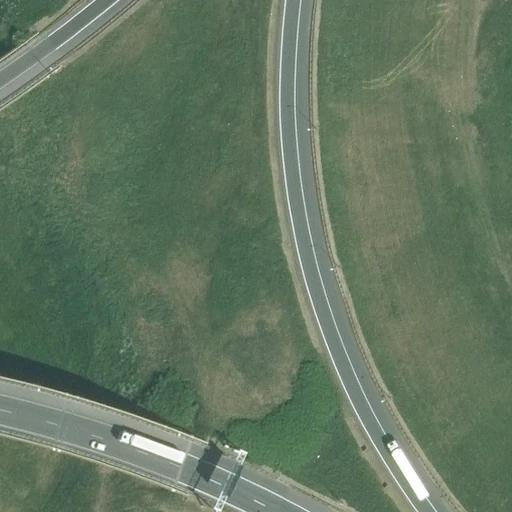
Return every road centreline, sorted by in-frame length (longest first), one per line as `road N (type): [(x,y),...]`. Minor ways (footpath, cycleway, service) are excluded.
road 1 (motorway): [(426,511),(361,407),(314,287),(287,130),(293,0)]
road 2 (motorway): [(274,511),(135,451),(0,411)]
road 3 (motorway): [(0,79),(107,0)]
